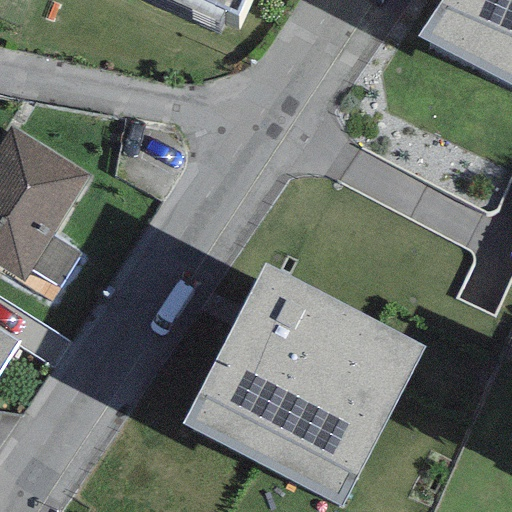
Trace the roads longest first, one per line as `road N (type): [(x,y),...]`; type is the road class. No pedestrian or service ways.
road 1 (residential): [(256,120),(3,511)]
road 2 (residential): [(256,120),(0,69)]
road 3 (residential): [(347,0),(256,120)]
